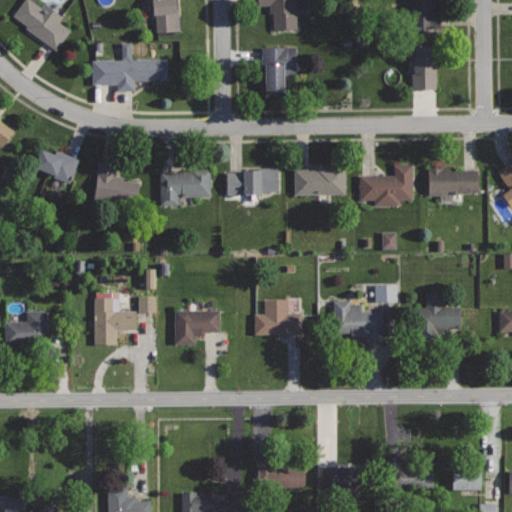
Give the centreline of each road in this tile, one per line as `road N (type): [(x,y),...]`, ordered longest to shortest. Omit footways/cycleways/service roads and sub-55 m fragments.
road 1 (residential): [(511,395),(0,402)]
road 2 (residential): [(511,123),(226,126)]
road 3 (residential): [(0,63),(76,113),(130,127),(226,126)]
road 4 (residential): [(220,0),(226,126)]
road 5 (residential): [(483,0),(485,123)]
